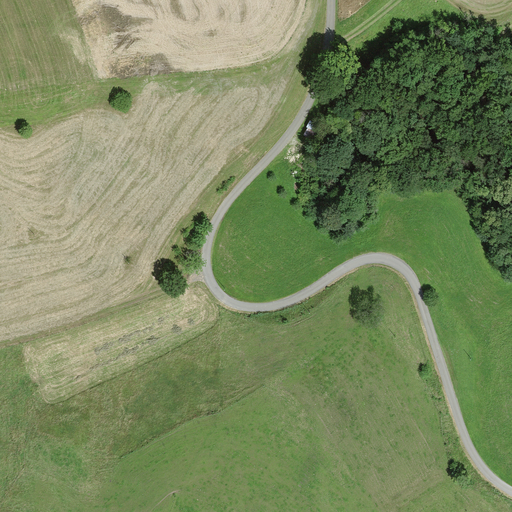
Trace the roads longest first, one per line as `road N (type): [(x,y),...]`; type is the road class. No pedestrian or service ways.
road 1 (unclassified): [(329,0),(329,29),(305,105),(212,224),(207,275),(219,296),(259,308),(297,299),(364,260),(403,269),(465,444),(477,466),(511,492)]
road 2 (track): [(0,342),(207,275)]
